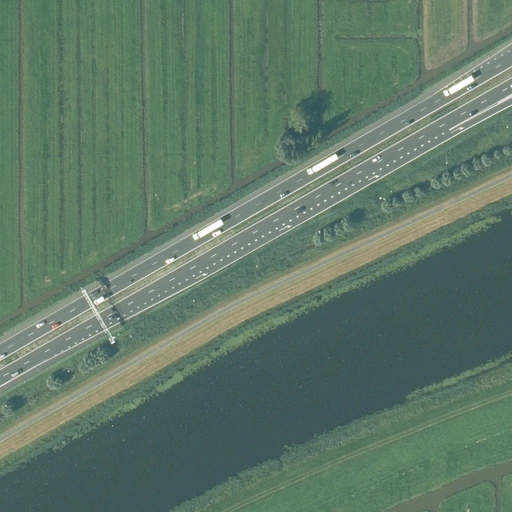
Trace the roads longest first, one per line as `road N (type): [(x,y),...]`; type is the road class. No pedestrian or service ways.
road 1 (motorway): [(511,58),(0,351)]
road 2 (motorway): [(0,376),(442,125)]
road 3 (track): [(259,511),(511,408)]
